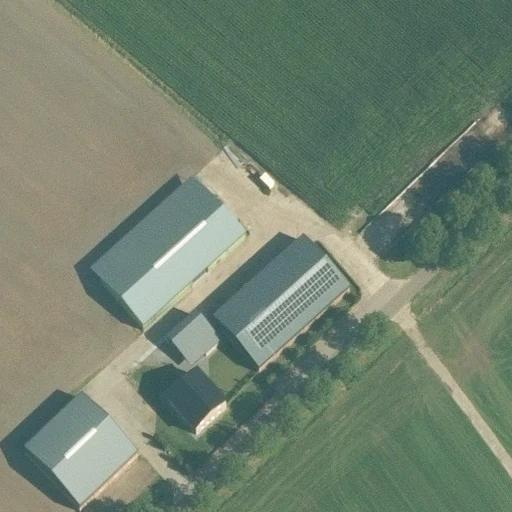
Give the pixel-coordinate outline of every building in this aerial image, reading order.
[(101,285),(143,332),(245,240),(203,193),(101,285)] [(304,242),(213,324),(259,374),(349,292),(311,251),(304,242)] [(194,318),(165,346),(181,363),(196,349),(204,358),(219,344),(194,318)] [(196,376),(166,403),(196,436),(240,402),(226,409),(202,382),(196,376)] [(25,442),(80,500),(138,445),(83,387),(25,442)]
